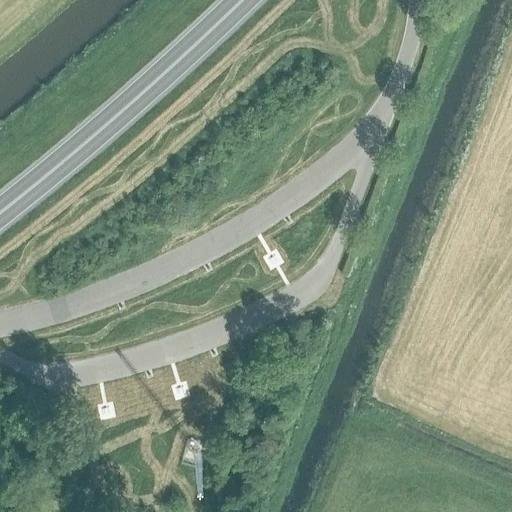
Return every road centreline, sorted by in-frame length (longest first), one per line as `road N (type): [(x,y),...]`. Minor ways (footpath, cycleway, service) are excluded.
road 1 (trunk): [(0,219),(241,0)]
road 2 (trunk): [(375,127),(414,24),(415,0)]
